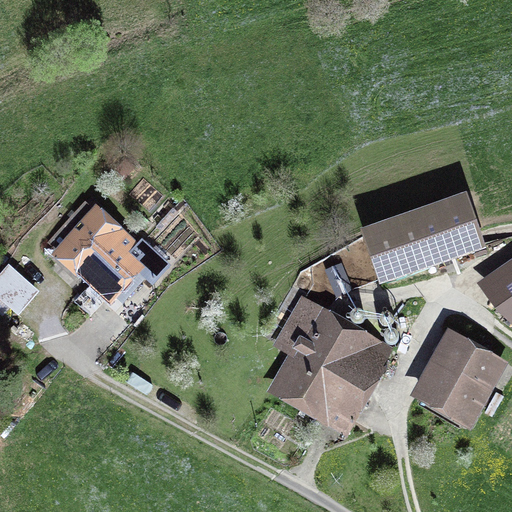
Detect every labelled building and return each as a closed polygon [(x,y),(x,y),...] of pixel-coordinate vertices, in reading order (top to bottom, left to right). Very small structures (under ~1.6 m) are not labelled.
[(167,272),(93,201),(49,246),(76,272),(82,266),(97,280),(75,302),(88,314),(115,286),(125,297),(144,278),(153,286),(167,272)] [(461,201),(364,236),(380,281),(477,246),(461,201)] [(0,278),(0,299),(15,313),(36,289),(11,266),(0,278)] [(511,295),(497,312),(511,326),(511,295)] [(396,358),(303,304),(275,352),(293,363),(272,399),(347,442),(396,358)] [(509,371),(451,338),(414,402),(472,435),(509,371)]
